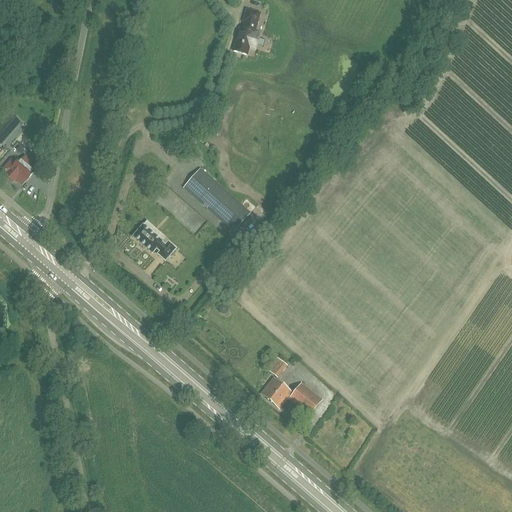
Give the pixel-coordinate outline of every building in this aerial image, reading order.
[(276,9),(278,0),(248,0),(248,1),(276,9)] [(249,42),(251,42),(252,42),(255,34),(253,33),(258,15),(245,11),(242,22),(244,23),(241,30),(239,30),(232,52),(245,56),(249,42)] [(2,126),(0,127),(0,144),(1,145),(11,133),(2,126)] [(10,162),(2,172),(6,176),(5,178),(11,183),(14,180),(21,186),(25,181),(25,182),(33,174),(32,173),(36,168),(24,159),(20,163),(19,162),(15,166),(10,162)] [(183,189),(202,205),(233,232),(249,214),(199,171),(183,189)] [(168,243),(165,246),(161,243),(162,242),(161,242),(143,226),(142,226),(133,237),(133,238),(151,253),(152,254),(152,253),(156,249),(160,252),(158,254),(157,255),(158,255),(165,261),(164,261),(165,261),(166,261),(175,250),(176,249),(175,249),(169,243),(168,242),(168,243)] [(277,379),(287,366),(276,357),(265,370),(277,379)] [(293,395),(273,379),(260,395),(279,410),(288,400),(309,416),(322,400),(302,385),(293,395)] [(297,410),(292,416),(298,422),(303,415),(297,410)]
